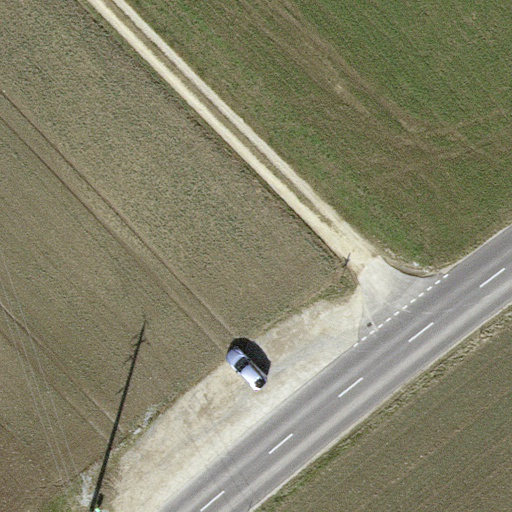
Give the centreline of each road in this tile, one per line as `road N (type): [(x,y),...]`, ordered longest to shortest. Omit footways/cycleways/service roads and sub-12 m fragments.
road 1 (track): [(107,0),(431,323)]
road 2 (tertiary): [(511,264),(210,511)]
